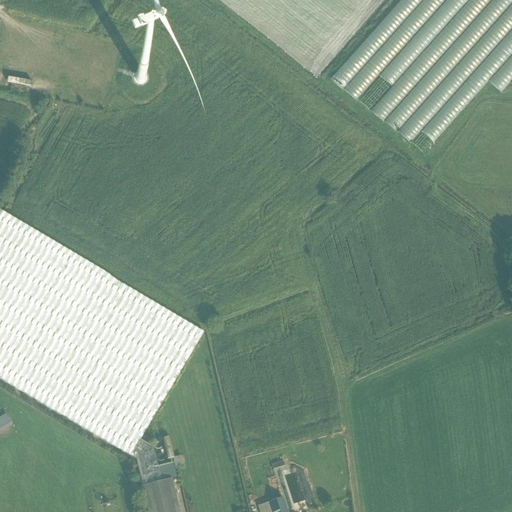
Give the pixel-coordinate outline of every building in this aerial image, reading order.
[(231,0),(323,79),(390,0),(231,0)] [(511,0),(406,0),(336,82),(427,159),(491,85),(504,97),(511,87),(511,0)] [(511,112),(488,111),(482,195),(511,196),(511,112)] [(412,183),(304,227),(348,334),(337,339),(354,378),(504,317),(500,307),(507,304),(496,278),(503,275),(487,235),(479,238),(470,217),(450,225),(437,192),(418,199),(412,183)] [(204,330),(0,208),(0,383),(128,459),(166,394),(204,330)] [(164,480),(180,476),(177,465),(161,468),(164,480)] [(147,511),(176,511),(169,480),(142,487),(147,511)] [(311,501),(304,503),(306,511),(312,511),(314,511),(311,501)]
